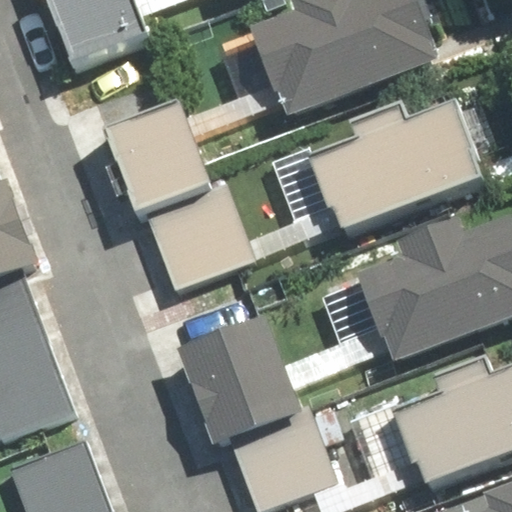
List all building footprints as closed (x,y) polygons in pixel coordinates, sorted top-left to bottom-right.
[(148,0),(49,0),(75,66),(161,32),(148,0)] [(321,0),(305,8),(312,23),(266,43),(302,127),(457,60),(430,0),(321,0)] [(219,183),(186,98),(105,130),(139,214),(153,209),(219,183)] [(364,154),(324,168),(352,245),(495,194),(467,116),(432,129),(426,113),(358,138),(364,154)] [(3,182),(0,183),(0,280),(19,273),(45,263),(13,179),(3,182)] [(219,183),(153,209),(184,285),(260,255),(230,179),(219,183)] [(511,230),(483,243),(477,228),(411,255),(417,269),(376,285),(411,372),(511,331),(511,230)] [(19,273),(0,280),(0,357),(45,340),(19,273)] [(224,446),(236,441),(310,412),(271,316),(185,350),(224,446)] [(45,340),(0,357),(0,430),(5,443),(74,416),(45,340)] [(511,380),(506,363),(442,387),(450,408),(411,423),(439,500),(511,472),(511,380)] [(310,412),(236,441),(243,457),(264,510),(343,479),(315,410),(310,412)] [(17,470),(33,511),(107,511),(113,510),(87,443),(17,470)] [(511,511),(511,500),(502,505),(505,511),(511,511)]
